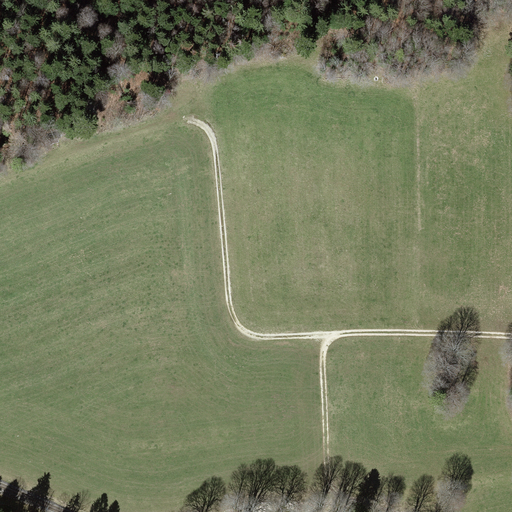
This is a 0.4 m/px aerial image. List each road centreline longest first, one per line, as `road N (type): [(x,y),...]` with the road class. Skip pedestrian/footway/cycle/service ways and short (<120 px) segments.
road 1 (track): [(63,158),(168,124),(195,124),(214,136),(241,334),(511,337)]
road 2 (track): [(374,511),(336,492),(323,474),(318,334)]
